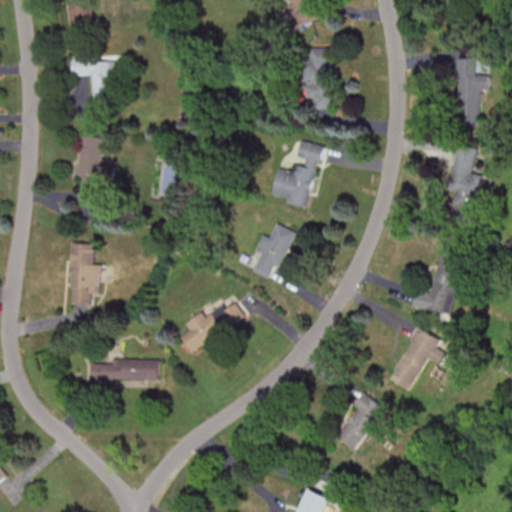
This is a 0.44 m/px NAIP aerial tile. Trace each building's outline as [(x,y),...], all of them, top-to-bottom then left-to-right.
[(66,0),(69,26),(91,24),(89,0),(66,0)] [(290,0),(294,11),(287,14),(292,28),(322,17),(315,0),(290,0)] [(447,0),(448,25),(470,24),(468,0),(447,0)] [(315,108),(332,108),(330,46),(307,47),(308,97),(315,97),(315,108)] [(93,74),(94,99),(117,98),(115,57),(73,59),(73,75),(93,74)] [(459,57),(459,125),(482,125),(481,89),(489,88),(489,73),(477,73),(477,57),(459,57)] [(103,136),(81,135),(78,188),(114,190),(115,165),(102,164),(103,136)] [(274,193),(288,196),(287,202),(308,206),(317,161),(322,162),(326,145),(302,139),(298,156),(307,157),(305,165),(297,163),(296,170),(280,167),(274,193)] [(472,172),(478,148),(460,143),(449,189),(456,191),(451,211),(481,219),(491,177),(472,172)] [(257,249),(263,252),(254,270),(269,277),(275,265),(280,267),(296,230),(277,222),(271,236),(264,233),(257,249)] [(71,302),(91,303),(92,292),(100,293),(102,264),(95,263),(96,243),(74,242),(71,302)] [(435,290),(417,287),(414,306),(456,313),(467,252),(442,248),(435,290)] [(187,323),(191,329),(182,335),(194,351),(246,314),(237,302),(228,309),(224,304),(207,316),(203,311),(187,323)] [(392,378),(412,389),(430,357),(446,366),(457,346),(420,326),(392,378)] [(160,379),(160,359),(113,358),(113,362),(93,362),(93,378),(160,379)] [(388,409),(367,391),(355,404),(360,408),(339,434),(355,448),(388,409)] [(0,481),(11,473),(0,459),(0,481)]
